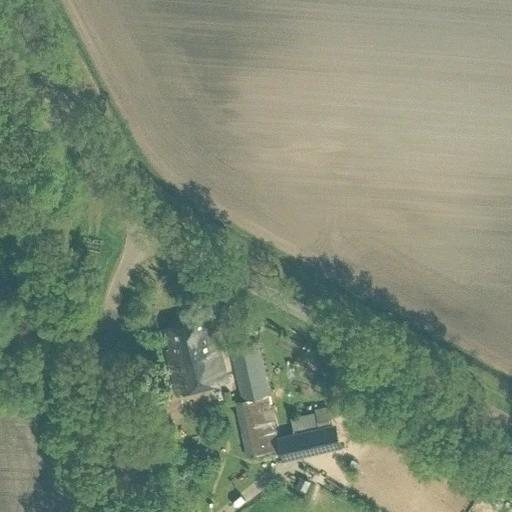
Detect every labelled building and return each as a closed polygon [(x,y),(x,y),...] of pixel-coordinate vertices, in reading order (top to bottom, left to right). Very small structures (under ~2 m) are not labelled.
[(173,389),(223,378),(209,319),(164,329),(169,347),(164,348),(173,389)] [(244,400),(271,393),(258,341),(230,348),(244,400)] [(248,458),(281,451),(269,395),(236,402),(248,458)] [(314,455),(334,450),(331,438),(311,443),(314,455)] [(296,484),(305,489),(310,479),(300,474),(300,475),(296,484)]
